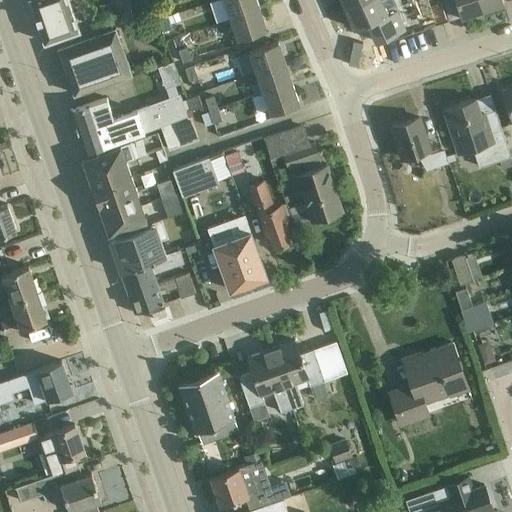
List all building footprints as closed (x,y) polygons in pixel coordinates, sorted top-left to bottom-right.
[(30,0),(45,42),(64,35),(79,30),(67,0),(30,0)] [(224,0),(231,18),(260,8),(257,0),(224,0)] [(362,0),(345,8),(354,28),(368,22),(377,42),(405,29),(397,9),(392,0),(362,0)] [(442,0),(443,0),(455,0),(461,16),(483,9),(479,0),(442,0)] [(479,0),(483,9),(504,3),(503,0),(479,0)] [(160,19),(168,16),(164,5),(156,7),(160,19)] [(434,8),(431,14),(434,21),(445,17),(441,6),(434,8)] [(238,39),(248,36),(267,29),(260,8),(231,18),(238,39)] [(219,9),(208,14),(213,27),(225,22),(219,9)] [(168,16),(160,19),(164,32),(172,29),(168,16)] [(59,48),(74,94),(132,75),(116,29),(59,48)] [(257,72),(286,62),(279,41),(250,51),(257,72)] [(184,62),(192,59),(188,48),(180,51),(184,62)] [(257,72),(264,92),(292,83),(286,62),(257,72)] [(195,66),(186,68),(190,81),(199,78),(195,66)] [(147,82),(155,102),(172,96),(165,76),(147,82)] [(299,104),(292,83),(264,92),(271,114),(299,104)] [(511,86),(503,90),(511,116),(511,86)] [(188,115),(183,101),(181,95),(114,118),(107,98),(70,110),(84,153),(145,132),(161,126),(188,115)] [(204,106),(200,95),(186,100),(189,111),(204,106)] [(210,110),(218,107),(215,96),(207,98),(210,110)] [(511,166),(511,158),(511,156),(496,109),(481,114),(476,98),(445,109),(459,152),(474,147),(480,166),(500,159),(503,169),(511,166)] [(218,107),(210,110),(214,122),(222,120),(218,107)] [(199,139),(191,116),(181,119),(189,143),(199,139)] [(427,169),(449,162),(457,159),(455,153),(447,155),(445,148),(431,153),(419,117),(393,126),(403,158),(418,153),(427,169)] [(189,143),(181,119),(171,123),(179,146),(189,143)] [(179,146),(171,123),(161,126),(169,150),(179,146)] [(130,142),(83,159),(88,173),(126,161),(126,162),(135,158),(130,142)] [(315,142),(284,152),(289,166),(302,162),(305,170),(292,174),(298,192),(294,193),(294,194),(304,191),(307,201),(289,208),(295,225),(313,219),(342,209),(327,164),(322,165),(319,156),(320,155),(320,154),(318,155),(314,144),(316,143),(315,142)] [(184,195),(221,182),(211,156),(175,169),(184,195)] [(131,176),(126,162),(126,161),(88,174),(93,189),(131,176)] [(229,186),(242,182),(237,166),(225,170),(229,186)] [(136,191),(131,176),(93,189),(98,204),(136,191)] [(290,228),(288,221),(282,205),(274,208),(264,181),(249,187),(267,236),(271,235),(275,247),(291,241),(287,229),(290,228)] [(141,206),(136,191),(98,204),(103,219),(141,206)] [(0,236),(16,231),(7,204),(0,205),(0,236)] [(146,221),(141,206),(103,219),(109,234),(146,221)] [(228,220),(208,227),(214,244),(230,290),(267,276),(251,231),(249,232),(246,222),(231,228),(228,220)] [(121,270),(167,254),(157,225),(138,232),(111,241),(121,270)] [(187,247),(186,248),(188,254),(202,249),(200,243),(187,247)] [(153,274),(172,268),(184,263),(179,250),(167,254),(121,270),(129,293),(157,284),(153,274)] [(472,279),(464,256),(453,260),(461,283),(472,279)] [(0,288),(5,287),(10,301),(37,291),(28,265),(0,274),(0,288)] [(174,278),(157,284),(129,293),(136,313),(163,304),(159,290),(165,288),(166,292),(178,288),(181,297),(196,291),(190,272),(174,278)] [(5,333),(27,325),(46,319),(37,291),(10,301),(15,315),(1,320),(5,333)] [(472,298),(469,291),(458,295),(460,302),(472,298)] [(461,309),(464,319),(476,315),(473,305),(461,309)] [(271,348),(292,409),(304,405),(296,383),(308,379),(310,385),(325,380),(314,348),(300,353),(295,340),(271,348)] [(400,424),(419,418),(429,415),(424,401),(467,387),(453,346),(404,363),(412,386),(390,394),(400,424)] [(252,370),(239,375),(250,406),(265,401),(263,395),(275,391),(282,412),(292,409),(271,348),(248,356),(252,370)] [(492,350),(482,354),(485,362),(495,359),(492,350)] [(24,373),(0,381),(0,400),(1,402),(14,398),(12,391),(29,385),(35,403),(41,401),(72,390),(62,360),(24,373)] [(239,430),(233,412),(221,379),(238,373),(234,361),(216,367),(217,371),(179,384),(195,430),(202,428),(207,441),(239,430)] [(0,434),(0,450),(38,438),(34,423),(0,434)] [(49,448),(43,449),(52,475),(77,465),(73,453),(84,450),(75,424),(44,434),(49,448)] [(345,441),(329,446),(335,462),(351,456),(345,441)] [(261,452),(245,457),(247,465),(250,464),(263,459),(261,452)] [(358,456),(334,464),(338,478),(362,470),(358,456)] [(259,507),(289,496),(278,464),(267,467),(265,459),(263,459),(250,464),(259,491),(254,493),(259,507)] [(71,511),(99,511),(95,501),(101,499),(92,473),(82,476),(78,465),(77,465),(52,475),(17,488),(21,500),(42,492),(46,503),(64,496),(69,511),(71,511)] [(221,505),(240,499),(249,496),(239,468),(211,477),(221,505)] [(281,511),(360,485),(356,473),(289,496),(259,507),(243,511),(281,511)] [(447,484),(406,499),(410,511),(426,511),(441,507),(443,511),(481,511),(493,508),(484,484),(473,488),(469,476),(447,484)] [(387,511),(384,502),(372,507),(374,511),(387,511)]
